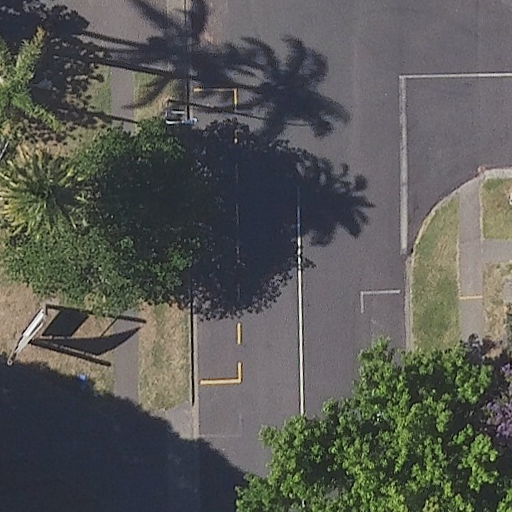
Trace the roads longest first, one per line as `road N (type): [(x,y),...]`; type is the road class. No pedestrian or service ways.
road 1 (tertiary): [(300,77),(308,511)]
road 2 (residential): [(300,77),(511,72)]
